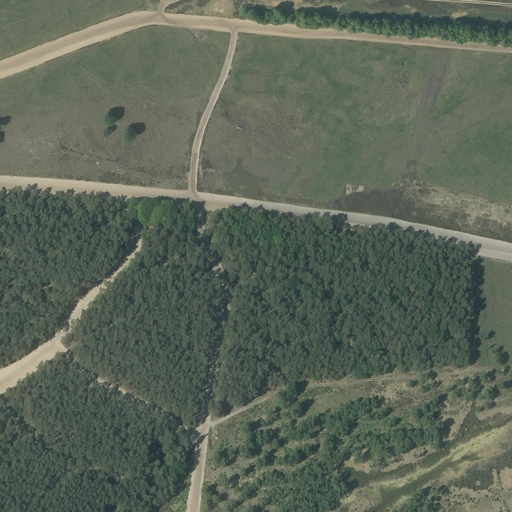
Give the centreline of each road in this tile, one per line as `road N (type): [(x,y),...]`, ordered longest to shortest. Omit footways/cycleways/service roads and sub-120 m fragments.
road 1 (track): [(0,69),(147,18),(511,48)]
road 2 (track): [(0,186),(193,200),(511,250)]
road 3 (track): [(191,511),(226,297),(202,241),(192,181),(235,24)]
road 4 (track): [(0,383),(56,341),(130,255),(140,196)]
road 5 (track): [(56,341),(78,371),(200,440)]
